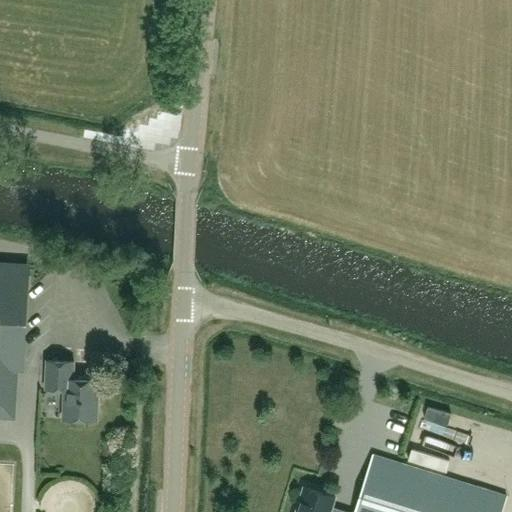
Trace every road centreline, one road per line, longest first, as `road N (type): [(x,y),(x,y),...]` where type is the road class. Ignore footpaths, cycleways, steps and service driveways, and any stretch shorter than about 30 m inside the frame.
road 1 (unclassified): [(511,394),(183,301)]
road 2 (tertiary): [(174,511),(183,301)]
road 3 (unclassified): [(188,162),(0,127)]
road 4 (tertiary): [(188,162),(204,0)]
road 5 (tertiary): [(183,301),(188,162)]
